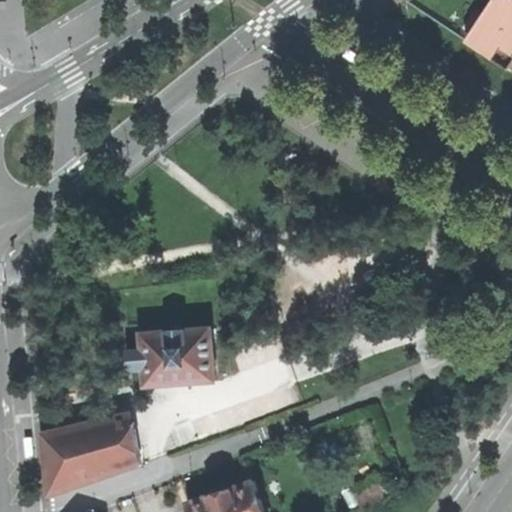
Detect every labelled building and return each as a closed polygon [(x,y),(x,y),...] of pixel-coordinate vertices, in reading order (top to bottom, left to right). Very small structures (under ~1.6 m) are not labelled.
[(511,0),(492,0),(470,34),(511,62),(511,0)] [(511,71),(511,62),(470,34),(465,40),(511,71)] [(348,56),(346,59),(379,80),(383,73),(355,55),(351,52),(348,56)] [(428,106),(425,110),(458,131),(463,125),(434,106),(430,103),(428,106)] [(102,313),(113,313),(112,297),(101,298),(102,313)] [(145,367),(146,384),(217,378),(212,327),(142,333),(144,349),(145,367)] [(132,368),(145,367),(144,349),(131,350),(132,361),(132,368)] [(49,495),(141,464),(134,420),(87,427),(43,434),(49,495)] [(29,434),(25,434),(26,456),(35,455),(34,439),(33,434),(29,434)] [(265,511),(255,481),(222,492),(189,502),(191,511),(265,511)] [(359,501),(364,511),(387,501),(382,491),(359,501)]
